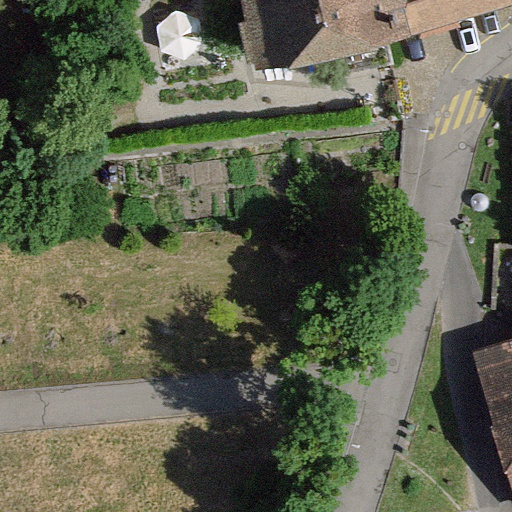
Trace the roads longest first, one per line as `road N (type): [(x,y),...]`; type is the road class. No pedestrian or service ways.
road 1 (residential): [(403,407),(257,396),(0,414)]
road 2 (residential): [(403,407),(474,84),(511,54)]
